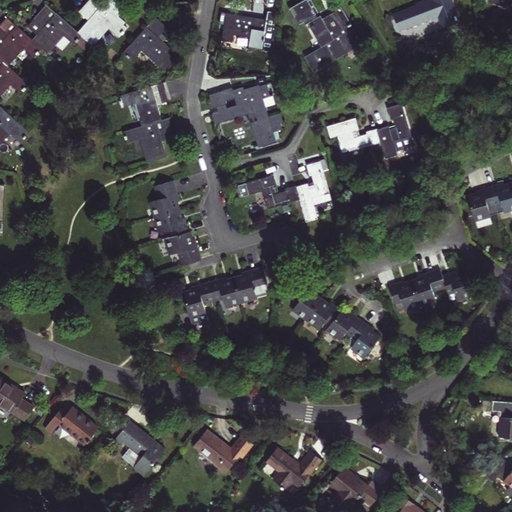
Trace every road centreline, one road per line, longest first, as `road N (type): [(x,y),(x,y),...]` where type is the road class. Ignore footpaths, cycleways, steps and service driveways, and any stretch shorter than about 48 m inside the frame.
road 1 (residential): [(17,333),(127,377),(322,414)]
road 2 (residential): [(211,174),(232,246),(284,235),(343,277)]
road 3 (residential): [(211,174),(291,149),(313,112),(362,99)]
road 4 (residential): [(209,0),(194,107),(211,174)]
road 5 (residential): [(454,237),(453,178),(511,144)]
